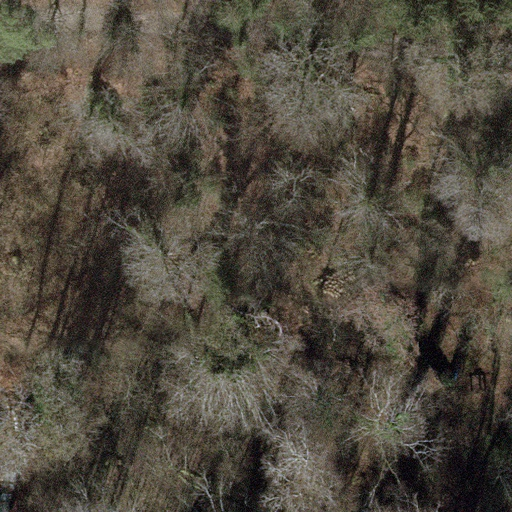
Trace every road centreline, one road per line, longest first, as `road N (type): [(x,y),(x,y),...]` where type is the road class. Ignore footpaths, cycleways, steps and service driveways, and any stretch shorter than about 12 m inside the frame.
road 1 (track): [(511,59),(84,17),(0,25)]
road 2 (track): [(147,23),(220,151),(353,228),(470,345)]
